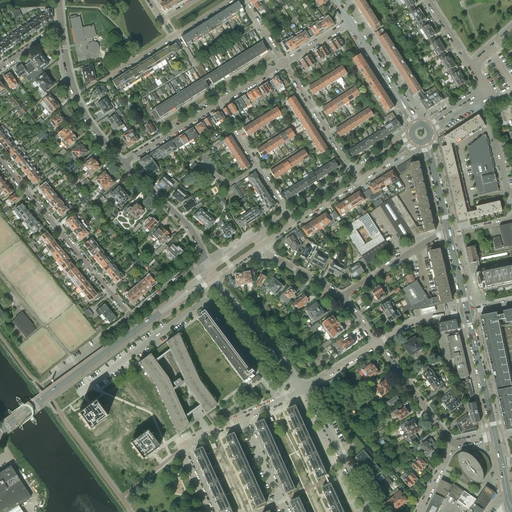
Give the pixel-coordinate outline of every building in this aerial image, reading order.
[(164,2),(160,5),(162,8),(161,8),(163,10),(164,11),(165,12),(166,12),(167,11),(167,10),(169,10),(170,9),(170,8),(171,8),(167,0),(164,2)] [(253,4),(256,9),(262,6),(261,3),(259,4),(257,2),(259,1),(258,0),(248,0),(251,4),(253,4)] [(370,10),(364,0),(354,0),(354,1),(363,15),(370,10)] [(416,3),(413,0),(409,0),(405,3),(408,8),(407,9),(409,11),(414,8),(413,5),(416,3)] [(238,2),(232,5),(238,14),(243,11),(238,2)] [(232,5),(227,9),(232,18),(238,14),(232,5)] [(413,20),(423,14),(419,8),(416,10),(414,8),(409,11),(411,14),(410,15),(413,20)] [(43,12),(41,13),(47,23),(52,20),(52,9),(44,10),(45,13),(43,13),(43,12)] [(227,9),(221,12),(227,21),(232,18),(227,9)] [(17,20),(22,17),(19,10),(15,10),(11,10),(17,20)] [(381,26),(375,17),(370,10),(363,15),(372,29),(372,28),(374,31),(381,26)] [(221,12),(215,16),(221,25),(227,21),(221,12)] [(47,23),(41,13),(36,17),(42,26),(47,23)] [(423,21),(426,19),(423,14),(413,20),(416,25),(417,24),(419,27),(424,23),(423,21)] [(70,17),(76,43),(85,41),(84,39),(89,38),(90,43),(88,45),(87,48),(88,51),(90,53),(92,53),(95,53),(97,51),(98,48),(98,45),(96,43),(93,42),(92,38),(96,36),(95,32),(95,29),(94,29),(93,25),(81,28),(79,17),(77,18),(76,16),(70,17)] [(215,16),(209,20),(215,29),(221,25),(215,16)] [(325,16),(322,17),(328,27),(329,27),(330,27),(331,25),(332,25),(332,23),(328,16),(326,17),(325,16)] [(42,26),(36,17),(33,19),(33,18),(31,19),(31,20),(37,30),(42,26)] [(328,27),(322,17),(319,19),(320,21),(318,22),(323,30),(325,29),(326,29),(327,29),(328,27)] [(37,30),(31,20),(26,24),(32,33),(37,30)] [(209,20),(204,23),(209,32),(215,29),(209,20)] [(323,30),(318,22),(317,23),(316,21),(313,23),(319,33),(320,33),(321,33),(321,31),(323,30)] [(204,23),(198,27),(203,36),(209,32),(204,23)] [(319,33),(313,23),(310,25),(310,27),(309,28),(310,30),(307,31),(311,37),(313,35),(314,36),(316,35),(317,35),(318,34),(318,33),(319,33)] [(425,34),(433,29),(429,24),(426,26),(424,23),(419,27),(421,30),(420,30),(423,35),(425,34)] [(32,33),(26,24),(21,27),(28,36),(32,33)] [(28,36),(21,27),(16,30),(23,40),(28,36)] [(198,27),(192,31),(198,40),(203,36),(198,27)] [(395,48),(386,34),(382,29),(375,33),(379,39),(378,39),(387,53),(395,48)] [(436,34),(433,29),(425,34),(428,39),(427,40),(429,42),(434,39),(433,36),(436,34)] [(23,40),(16,30),(11,34),(18,43),(23,40)] [(311,37),(307,31),(305,32),(304,31),(302,32),(301,30),(298,32),(304,42),(305,42),(306,42),(307,41),(307,40),(309,39),(309,38),(311,37)] [(192,31),(186,34),(192,43),(198,40),(192,31)] [(304,42),(298,32),(295,34),(296,36),(295,37),(300,45),(301,44),(303,44),(304,43),(304,42)] [(18,43),(11,34),(6,37),(13,46),(18,43)] [(181,38),(186,47),(192,43),(186,34),(181,38)] [(278,34),(272,37),(275,42),(281,38),(278,34)] [(292,36),(289,38),(295,48),(296,48),(298,47),(298,46),(300,45),(295,37),(293,37),(292,36)] [(13,46),(6,37),(1,40),(8,50),(13,46)] [(295,48),(289,38),(286,40),(287,41),(285,42),(290,50),(291,50),(292,50),(293,50),(294,49),(295,48)] [(342,43),(339,38),(337,39),(336,39),(333,40),(339,49),(344,46),(342,43)] [(442,45),(439,39),(436,41),(434,39),(429,42),(430,45),(432,44),(435,49),(435,50),(442,45)] [(339,49),(333,40),(331,41),(331,42),(329,44),(331,48),(329,49),(333,56),(335,54),(334,52),(339,49)] [(213,85),(252,61),(267,52),(261,42),(207,76),(213,85)] [(176,43),(169,47),(175,56),(177,55),(175,53),(178,51),(178,52),(181,50),(176,43)] [(168,45),(164,48),(171,59),(175,56),(169,47),(168,45)] [(446,50),(442,45),(435,50),(435,49),(434,50),(437,55),(439,58),(445,55),(443,52),(446,50)] [(333,56),(329,49),(327,50),(325,46),(323,48),(322,47),(319,49),(325,58),(330,55),(331,57),(333,56)] [(164,48),(159,51),(166,62),(171,59),(164,48)] [(404,62),(395,48),(387,53),(396,67),(404,62)] [(325,58),(319,49),(317,50),(317,51),(315,52),(317,56),(315,58),(318,62),(320,61),(322,60),(323,61),(326,59),(325,58)] [(159,51),(155,54),(162,65),(166,62),(159,51)] [(47,65),(45,62),(46,62),(41,55),(40,55),(38,53),(35,55),(32,57),(32,58),(29,60),(31,62),(30,62),(32,66),(35,70),(34,70),(28,74),(28,75),(29,76),(31,79),(32,80),(42,72),(40,70),(44,67),(43,67),(47,65)] [(155,54),(151,57),(158,67),(162,65),(155,54)] [(353,59),(361,73),(369,68),(360,54),(353,59)] [(308,56),(305,58),(311,68),(315,66),(314,65),(318,62),(315,58),(313,59),(311,55),(309,56),(308,56)] [(449,55),(446,57),(445,55),(439,58),(441,61),(442,60),(445,65),(452,61),(449,55)] [(151,57),(146,59),(153,70),(158,67),(151,57)] [(303,71),(305,70),(306,70),(308,69),(308,70),(311,68),(305,58),(302,59),(302,60),(298,63),(303,71)] [(146,59),(142,62),(149,73),(153,70),(146,59)] [(453,68),(456,66),(452,61),(445,65),(444,66),(447,71),(448,71),(449,74),(455,70),(453,68)] [(26,65),(23,67),(25,70),(28,74),(34,70),(35,70),(32,66),(30,62),(26,65)] [(142,62),(138,65),(145,76),(149,73),(142,62)] [(412,76),(404,62),(396,67),(405,81),(412,76)] [(28,74),(25,70),(23,67),(21,64),(15,69),(16,71),(15,72),(16,74),(15,74),(16,75),(18,78),(21,76),(23,79),(28,75),(28,74)] [(138,65),(133,68),(140,78),(145,76),(138,65)] [(343,66),(337,70),(341,77),(347,74),(343,66)] [(82,70),(84,76),(94,74),(92,67),(89,68),(85,69),(84,69),(82,70)] [(133,68),(129,70),(136,81),(140,78),(133,68)] [(369,68),(361,73),(370,86),(377,81),(369,68)] [(129,70),(125,73),(132,84),(136,81),(129,70)] [(337,70),(332,73),(336,80),(341,77),(337,70)] [(463,77),(459,71),(457,73),(455,70),(449,74),(451,77),(454,82),(463,77)] [(34,83),(44,74),(42,72),(32,80),(34,83)] [(39,87),(48,79),(49,79),(47,77),(45,73),(44,74),(34,83),(33,83),(36,86),(37,85),(39,87)] [(125,73),(120,76),(127,86),(132,84),(125,73)] [(332,73),(326,77),(330,84),(336,80),(332,73)] [(4,77),(3,77),(10,88),(14,86),(15,87),(17,86),(15,82),(16,82),(13,77),(12,78),(10,74),(8,75),(7,75),(6,75),(4,76),(4,77)] [(94,74),(84,76),(85,84),(88,84),(90,83),(90,82),(91,81),(92,82),(95,80),(94,74)] [(157,76),(160,80),(162,84),(167,82),(163,75),(157,76)] [(120,76),(116,78),(123,89),(127,86),(120,76)] [(283,87),(277,77),(276,77),(275,76),(274,77),(274,78),(269,82),(275,90),(279,87),(280,89),(283,87)] [(421,90),(412,76),(405,81),(414,95),(417,93),(421,90)] [(326,77),(320,80),(325,88),(330,84),(326,77)] [(459,87),(466,82),(463,77),(454,82),(457,88),(459,87)] [(123,89),(116,78),(111,81),(117,90),(120,88),(121,90),(123,89)] [(46,91),(49,88),(53,85),(48,79),(39,87),(41,90),(40,92),(42,94),(40,95),(42,98),(43,97),(46,94),(45,92),(46,91)] [(163,117),(199,94),(208,88),(202,79),(157,107),(163,117)] [(320,80),(314,84),(319,91),(325,88),(320,80)] [(265,83),(263,84),(268,93),(269,94),(273,92),(272,91),(274,90),(268,81),(266,83),(265,83)] [(377,81),(370,86),(378,99),(386,94),(377,81)] [(268,93),(263,84),(261,85),(261,86),(259,87),(262,93),(261,93),(264,98),(266,97),(265,95),(268,93)] [(310,89),(313,95),(319,91),(314,84),(309,87),(310,89)] [(95,98),(98,95),(100,98),(105,95),(108,93),(104,87),(99,86),(95,88),(96,89),(91,92),(95,98)] [(356,87),(350,91),(355,98),(361,94),(356,87)] [(443,100),(438,91),(435,87),(430,90),(438,103),(443,100)] [(260,94),(256,89),(256,88),(251,91),(256,98),(259,97),(262,96),(263,98),(264,98),(261,93),(260,94)] [(438,103),(430,90),(425,93),(423,89),(421,90),(417,93),(428,110),(438,103)] [(256,98),(251,91),(246,94),(249,97),(247,98),(250,104),(252,106),(254,105),(252,102),(254,102),(253,100),(256,98)] [(350,91),(344,94),(349,102),(355,98),(350,91)] [(46,108),(54,100),(50,95),(48,96),(46,94),(43,97),(44,98),(42,99),(43,100),(40,103),(44,109),(46,108)] [(344,94),(339,98),(344,105),(349,102),(344,94)] [(386,94),(378,99),(387,112),(391,110),(394,107),(386,94)] [(105,95),(100,98),(102,101),(97,103),(101,109),(109,104),(105,99),(107,98),(105,95)] [(250,104),(247,98),(245,95),(240,98),(246,107),(250,104)] [(292,96),(288,98),(288,99),(286,101),(290,106),(297,102),(293,96),(293,97),(292,96)] [(240,98),(236,100),(242,109),(246,107),(240,98)] [(339,98),(333,101),(338,109),(344,105),(339,98)] [(53,111),(59,106),(54,100),(46,108),(44,109),(43,110),(48,116),(49,114),(53,111)] [(236,100),(232,103),(238,112),(242,109),(236,100)] [(333,101),(328,105),(332,112),(338,109),(333,101)] [(297,102),(290,106),(294,112),(301,108),(297,102)] [(227,106),(227,107),(232,115),(236,121),(241,118),(238,112),(232,103),(227,106)] [(109,104),(101,109),(104,114),(108,112),(110,114),(115,111),(113,108),(112,109),(109,104)] [(323,110),(327,116),(332,112),(328,105),(322,108),(323,110)] [(163,117),(157,107),(150,112),(156,121),(163,117)] [(222,110),(227,118),(232,115),(227,107),(226,107),(225,108),(224,108),(222,110)] [(276,107),(271,111),(275,119),(281,115),(276,107)] [(301,108),(294,112),(297,118),(305,114),(301,108)] [(369,108),(364,112),(368,119),(374,115),(369,108)] [(120,119),(118,116),(122,114),(118,109),(115,111),(110,114),(111,117),(107,119),(110,125),(119,120),(120,119)] [(271,111),(265,114),(270,122),(275,119),(271,111)] [(218,112),(215,114),(220,121),(225,118),(221,112),(219,113),(218,112)] [(364,112),(358,115),(363,122),(368,119),(364,112)] [(390,123),(395,131),(402,126),(397,119),(392,112),(386,116),(387,118),(390,123)] [(62,122),(64,120),(62,118),(63,117),(60,114),(54,118),(54,117),(50,120),(49,121),(46,124),(49,128),(51,127),(53,129),(54,128),(56,127),(59,125),(60,126),(63,123),(62,122)] [(213,117),(211,118),(215,124),(220,121),(215,114),(212,115),(213,117)] [(265,114),(259,118),(264,126),(270,122),(265,114)] [(305,114),(297,118),(301,124),(309,120),(305,114)] [(358,115),(352,119),(357,126),(363,122),(358,115)] [(479,115),(467,122),(474,133),(486,126),(479,115)] [(213,124),(210,119),(209,117),(203,121),(208,128),(210,127),(211,128),(214,126),(213,124)] [(35,122),(39,126),(43,122),(42,121),(40,118),(35,122)] [(259,118),(254,121),(258,129),(264,126),(259,118)] [(352,119),(347,122),(352,130),(357,126),(352,119)] [(119,120),(110,125),(114,130),(118,128),(120,130),(125,127),(123,124),(122,125),(119,120)] [(309,120),(301,124),(305,130),(312,126),(309,120)] [(203,121),(198,124),(203,131),(205,129),(206,131),(208,130),(203,121)] [(254,121),(248,125),(253,133),(258,129),(254,121)] [(149,122),(144,126),(146,129),(148,131),(147,132),(148,134),(149,134),(150,135),(155,131),(154,130),(157,128),(153,123),(151,124),(149,122)] [(347,122),(341,126),(346,133),(352,130),(347,122)] [(474,133),(467,122),(455,130),(462,141),(474,133)] [(385,128),(389,134),(395,131),(390,123),(384,127),(385,128)] [(198,124),(194,126),(200,135),(202,134),(200,132),(203,131),(198,124)] [(247,136),(253,133),(248,125),(243,129),(247,136)] [(312,126),(305,130),(309,136),(316,131),(312,126)] [(340,137),(346,133),(341,126),(336,130),(337,131),(340,137)] [(56,136),(62,142),(72,133),(71,133),(72,132),(70,129),(68,129),(66,127),(56,136)] [(198,136),(193,127),(188,131),(193,139),(196,137),(198,136)] [(290,128),(284,132),(289,140),(295,136),(290,128)] [(385,128),(379,131),(383,138),(389,134),(385,128)] [(0,139),(6,134),(8,133),(9,132),(5,129),(3,130),(0,133),(0,139)] [(125,141),(125,142),(135,135),(132,129),(121,136),(123,139),(122,140),(124,141),(125,141)] [(462,141),(455,130),(440,140),(445,161),(455,158),(458,158),(455,146),(462,141)] [(188,131),(183,134),(188,142),(193,139),(188,131)] [(316,131),(309,136),(313,142),(320,137),(316,131)] [(379,131),(374,135),(378,141),(383,138),(379,131)] [(284,132),(278,136),(283,143),(289,140),(284,132)] [(9,138),(10,138),(11,137),(8,133),(6,134),(0,139),(0,143),(1,143),(2,145),(9,138)] [(73,133),(72,133),(62,142),(67,148),(77,140),(75,137),(75,136),(73,133)] [(183,134),(178,137),(183,145),(188,142),(183,134)] [(43,148),(54,138),(51,135),(48,139),(40,145),(43,148)] [(135,135),(125,142),(125,143),(126,145),(127,145),(128,147),(138,140),(135,135)] [(223,140),(227,146),(234,142),(230,136),(229,136),(229,135),(225,138),(225,139),(223,140)] [(374,135),(369,138),(373,144),(378,141),(374,135)] [(494,170),(491,159),(490,153),(488,145),(487,145),(487,143),(487,141),(486,141),(486,139),(485,135),(483,135),(470,146),(467,147),(468,150),(468,151),(477,191),(478,192),(477,192),(478,196),(481,195),(499,191),(498,187),(498,188),(497,187),(498,186),(497,184),(496,182),(497,182),(496,181),(496,180),(495,175),(495,174),(494,173),(495,173),(494,172),(494,170)] [(278,136),(273,139),(278,147),(283,143),(278,136)] [(178,137),(173,140),(178,148),(183,145),(178,137)] [(320,137),(313,142),(316,148),(324,143),(320,137)] [(10,138),(9,138),(2,145),(1,145),(2,145),(2,146),(3,148),(4,147),(5,148),(13,142),(10,138)] [(369,138),(364,141),(368,148),(373,144),(369,138)] [(273,139),(267,143),(272,150),(278,147),(273,139)] [(172,140),(167,143),(173,152),(177,148),(172,140)] [(364,141),(359,145),(363,151),(368,148),(364,141)] [(13,142),(5,148),(5,149),(5,150),(6,151),(7,151),(8,152),(16,146),(13,142)] [(242,153),(234,142),(227,146),(234,158),(242,153)] [(167,143),(163,146),(168,155),(173,152),(167,143)] [(267,143),(262,146),(267,154),(272,150),(267,143)] [(324,143),(316,148),(320,154),(328,149),(324,143)] [(75,159),(77,161),(78,160),(79,160),(86,154),(85,154),(86,153),(85,151),(86,150),(82,146),(81,147),(80,145),(70,153),(72,155),(74,154),(77,157),(75,159)] [(359,145),(354,148),(358,154),(363,151),(359,145)] [(11,156),(19,150),(20,149),(18,146),(17,147),(16,146),(8,152),(8,153),(8,154),(9,155),(10,155),(11,156)] [(158,149),(161,155),(163,158),(168,155),(163,146),(158,149)] [(261,157),(267,154),(262,146),(256,150),(257,152),(261,157)] [(354,148),(349,151),(353,157),(358,154),(354,148)] [(15,160),(22,154),(24,153),(20,149),(19,150),(11,156),(11,157),(13,159),(14,159),(15,160)] [(161,155),(158,149),(150,154),(152,157),(151,158),(152,160),(153,161),(157,159),(156,158),(161,155)] [(304,150),(298,154),(303,161),(308,157),(304,150)] [(18,164),(26,157),(27,156),(24,153),(22,154),(15,160),(14,160),(15,161),(14,161),(16,163),(17,163),(18,164)] [(242,153),(234,158),(242,170),(249,166),(242,153)] [(150,154),(139,161),(138,163),(139,164),(142,165),(143,166),(152,160),(151,158),(152,157),(150,154)] [(298,154),(292,157),(297,164),(303,161),(298,154)] [(21,168),(29,161),(30,160),(27,156),(26,157),(18,164),(17,164),(18,165),(19,167),(20,167),(21,168)] [(415,156),(411,159),(409,160),(408,161),(410,164),(418,162),(417,157),(416,158),(415,156)] [(292,157),(287,161),(291,168),(297,164),(292,157)] [(84,168),(86,171),(97,162),(94,160),(93,160),(91,158),(81,167),(82,169),(84,168)] [(455,158),(445,161),(448,174),(458,172),(461,171),(458,158),(455,158)] [(24,172),(32,165),(33,164),(30,160),(29,161),(21,168),(21,169),(22,171),(23,171),(24,172)] [(158,169),(153,161),(152,160),(143,166),(149,175),(150,174),(151,176),(157,173),(155,171),(158,169)] [(334,160),(329,164),(333,170),(339,167),(334,160)] [(287,161),(281,164),(286,172),(291,168),(287,161)] [(97,162),(86,171),(89,174),(88,175),(89,177),(100,168),(98,166),(98,164),(97,162)] [(423,175),(421,169),(419,162),(418,162),(410,164),(411,168),(413,178),(423,175)] [(210,185),(214,180),(194,163),(190,168),(210,185)] [(281,164),(276,168),(280,175),(286,172),(281,164)] [(329,164),(324,167),(328,173),(333,170),(329,164)] [(32,165),(24,172),(24,173),(25,175),(26,174),(27,175),(35,169),(32,165)] [(324,167),(319,170),(323,177),(328,173),(324,167)] [(275,179),(280,175),(276,168),(270,171),(271,173),(275,179)] [(31,180),(38,173),(40,172),(38,170),(37,171),(35,169),(27,175),(27,176),(27,177),(28,178),(30,178),(31,180)] [(319,170),(314,173),(318,180),(323,177),(319,170)] [(393,170),(387,174),(392,183),(398,179),(393,170)] [(458,172),(448,174),(451,188),(464,185),(461,171),(458,172)] [(109,178),(104,172),(102,175),(101,174),(97,178),(98,178),(95,181),(97,183),(98,182),(101,185),(109,178)] [(39,179),(42,177),(43,176),(42,174),(40,175),(38,173),(31,180),(30,180),(31,180),(30,181),(32,182),(33,184),(36,182),(37,182),(40,180),(39,179)] [(158,178),(161,180),(158,184),(162,188),(169,180),(165,177),(166,175),(163,173),(158,178)] [(254,173),(248,177),(249,179),(248,180),(249,182),(257,178),(256,176),(257,176),(256,174),(255,174),(254,173)] [(314,173),(309,177),(313,183),(318,180),(314,173)] [(387,174),(381,178),(386,186),(392,183),(387,174)] [(426,189),(424,182),(423,175),(413,178),(416,192),(426,189)] [(309,177),(304,180),(308,186),(313,183),(309,177)] [(109,178),(101,185),(103,188),(100,190),(103,194),(108,190),(107,189),(109,188),(111,186),(114,183),(109,178)] [(257,178),(249,182),(251,184),(252,184),(253,186),(260,182),(259,181),(260,180),(259,179),(258,179),(257,178)] [(386,186),(381,178),(375,182),(380,190),(382,189),(384,191),(387,188),(386,186)] [(173,190),(177,185),(175,183),(175,182),(173,180),(171,182),(169,180),(162,188),(167,192),(171,188),(173,190)] [(304,180),(299,183),(303,190),(308,186),(304,180)] [(0,193),(2,192),(8,187),(5,182),(0,186),(0,193)] [(39,191),(41,194),(49,187),(47,185),(48,184),(46,182),(38,189),(39,190),(39,191)] [(260,182),(253,186),(255,189),(254,189),(255,192),(263,187),(262,186),(262,185),(262,184),(261,183),(260,182)] [(375,182),(369,185),(369,186),(374,194),(380,190),(375,182)] [(299,183),(294,186),(298,193),(303,190),(299,183)] [(183,193),(178,189),(180,187),(177,185),(173,190),(175,192),(172,196),(177,200),(183,193)] [(464,185),(451,188),(454,202),(467,199),(464,185)] [(294,186),(289,190),(293,196),(298,193),(294,186)] [(8,187),(2,192),(0,193),(0,194),(1,196),(3,194),(6,196),(12,191),(8,187)] [(49,187),(41,194),(45,198),(53,192),(49,187)] [(263,187),(255,192),(257,194),(258,193),(259,196),(266,191),(265,190),(265,188),(264,188),(263,187)] [(113,198),(115,200),(124,192),(121,189),(120,190),(118,188),(115,191),(115,190),(112,193),(111,192),(105,196),(109,201),(112,198),(113,198)] [(429,203),(428,201),(426,189),(416,192),(419,206),(429,203)] [(288,199),(293,196),(289,190),(284,193),(288,199)] [(266,191),(259,196),(261,198),(260,199),(261,201),(269,196),(268,195),(268,194),(268,193),(267,193),(266,191)] [(53,192),(45,198),(49,203),(56,196),(53,192)] [(124,192),(115,200),(117,203),(117,204),(119,206),(122,204),(125,202),(125,201),(128,199),(126,196),(127,195),(124,192)] [(359,192),(353,196),(359,204),(365,200),(359,192)] [(183,193),(177,200),(180,203),(185,200),(187,203),(192,199),(191,197),(189,198),(183,193)] [(9,206),(18,199),(14,194),(5,202),(9,206)] [(56,196),(49,203),(52,207),(60,201),(56,196)] [(269,196),(261,201),(263,203),(265,205),(272,201),(271,199),(271,197),(270,197),(269,196)] [(353,196),(347,199),(353,208),(359,204),(353,196)] [(194,206),(193,204),(195,203),(192,199),(187,203),(182,205),(187,212),(195,207),(196,209),(203,205),(201,202),(194,206)] [(347,199),(341,203),(347,212),(353,208),(347,199)] [(380,205),(393,226),(403,219),(401,216),(399,213),(397,210),(396,208),(394,205),(392,202),(390,199),(380,205)] [(467,199),(454,202),(458,215),(468,213),(470,212),(470,209),(467,199)] [(60,201),(52,207),(56,212),(64,205),(60,201)] [(275,205),(274,204),(274,203),(274,202),(273,202),(272,201),(265,205),(264,206),(265,206),(265,208),(266,207),(268,210),(269,211),(272,209),(271,208),(275,205)] [(500,201),(486,204),(489,214),(502,211),(500,201)] [(16,214),(25,207),(21,202),(19,204),(20,205),(13,211),(16,214)] [(144,211),(136,203),(135,205),(133,203),(130,206),(128,204),(122,209),(125,213),(127,211),(129,214),(131,213),(136,218),(144,211)] [(341,203),(335,207),(341,215),(347,212),(341,203)] [(432,217),(432,214),(429,203),(419,206),(422,219),(432,217)] [(486,204),(476,207),(477,211),(474,211),(475,217),(489,214),(486,204)] [(64,205),(56,212),(59,215),(59,214),(60,216),(68,209),(67,207),(66,208),(64,205)] [(256,206),(251,209),(256,217),(258,216),(258,217),(261,215),(261,214),(258,209),(256,206)] [(21,217),(29,211),(28,211),(29,210),(27,208),(27,209),(25,207),(16,214),(20,218),(21,217)] [(193,216),(199,221),(206,212),(201,208),(198,212),(197,211),(193,216)] [(251,209),(246,212),(251,221),(254,219),(256,217),(251,209)] [(468,213),(458,215),(459,221),(475,217),(474,211),(473,209),(470,209),(470,212),(468,213)] [(29,211),(21,217),(24,221),(32,215),(30,213),(31,213),(30,211),(29,211)] [(206,212),(199,221),(200,222),(203,224),(211,216),(206,212)] [(251,221),(246,212),(240,216),(245,224),(248,223),(251,221)] [(334,220),(330,215),(328,216),(326,213),(320,217),(325,225),(334,220)] [(361,255),(385,240),(368,213),(344,228),(361,255)] [(32,215),(24,221),(27,225),(35,219),(35,218),(34,217),(33,217),(32,215)] [(66,224),(68,227),(76,220),(74,218),(75,217),(73,215),(65,222),(67,223),(66,224)] [(153,227),(157,223),(156,223),(157,222),(155,220),(154,220),(150,216),(143,224),(145,226),(144,227),(149,231),(150,232),(154,229),(153,227)] [(211,216),(203,224),(205,226),(207,228),(208,228),(216,220),(211,216)] [(245,224),(240,216),(235,219),(238,223),(239,224),(241,228),(244,226),(244,225),(245,224)] [(320,217),(314,221),(319,229),(325,225),(320,217)] [(435,230),(434,223),(432,217),(422,219),(424,225),(424,226),(425,232),(435,230)] [(35,219),(27,225),(30,229),(30,230),(38,223),(37,221),(36,219),(35,219)] [(403,219),(393,226),(394,228),(404,222),(403,219)] [(76,220),(68,227),(72,231),(80,225),(76,220)] [(225,227),(224,224),(221,220),(219,222),(223,228),(221,230),(224,234),(223,235),(225,238),(226,237),(230,234),(225,227)] [(314,221),(308,224),(314,233),(319,229),(314,221)] [(404,222),(394,228),(403,242),(413,235),(409,229),(408,227),(406,224),(404,222)] [(40,229),(42,227),(38,223),(30,230),(33,234),(39,228),(40,229)] [(134,233),(141,226),(139,223),(132,230),(134,233)] [(236,231),(234,228),(233,228),(230,224),(228,225),(227,223),(224,224),(225,227),(230,234),(235,232),(235,231),(236,231)] [(511,249),(511,223),(499,226),(499,227),(499,226),(504,246),(502,246),(500,236),(494,238),(494,240),(493,241),(495,250),(502,248),(504,247),(508,246),(509,250),(511,249)] [(308,224),(302,228),(308,237),(314,233),(308,224)] [(80,225),(72,231),(76,236),(84,229),(80,225)] [(157,240),(166,231),(163,228),(160,226),(157,230),(155,228),(154,229),(150,232),(148,235),(150,237),(151,237),(152,238),(153,238),(154,238),(154,236),(157,240)] [(84,229),(76,236),(79,239),(79,238),(80,240),(89,233),(87,232),(86,232),(84,229)] [(299,239),(303,236),(300,230),(293,235),(286,240),(287,240),(288,243),(289,245),(299,239)] [(164,243),(171,237),(169,235),(169,234),(166,231),(157,240),(161,243),(160,243),(162,245),(154,253),(157,255),(163,248),(164,249),(165,248),(167,246),(164,243)] [(46,232),(40,237),(43,241),(49,236),(48,235),(49,234),(47,232),(47,233),(46,232)] [(51,238),(49,236),(43,241),(47,246),(53,241),(53,240),(52,238),(51,238)] [(83,245),(87,249),(95,243),(91,238),(83,245)] [(303,245),(301,244),(301,243),(299,239),(289,245),(290,247),(291,246),(293,249),(292,250),(297,247),(298,248),(297,249),(300,251),(300,250),(301,248),(303,245)] [(367,264),(391,249),(385,240),(361,255),(367,264)] [(53,241),(47,246),(45,247),(49,252),(53,248),(55,248),(58,246),(57,246),(57,245),(57,244),(56,243),(55,243),(55,242),(54,241),(53,241)] [(95,243),(87,249),(90,253),(98,246),(95,243)] [(307,259),(312,250),(314,251),(315,250),(317,247),(317,246),(314,244),(311,250),(309,248),(309,247),(306,245),(304,250),(301,248),(300,250),(303,251),(300,256),(304,258),(305,257),(307,259)] [(172,245),(167,251),(174,258),(178,254),(179,255),(179,254),(180,255),(183,251),(178,246),(177,248),(176,247),(175,248),(172,245)] [(58,247),(58,246),(55,248),(53,248),(49,252),(52,256),(56,253),(58,253),(61,250),(61,249),(59,247),(58,247)] [(98,246),(90,253),(93,257),(101,250),(98,246)] [(426,249),(431,270),(444,267),(439,246),(426,249)] [(479,261),(478,259),(478,256),(475,246),(465,248),(469,264),(476,262),(477,270),(478,273),(475,273),(476,278),(478,285),(477,285),(478,290),(483,289),(483,292),(484,291),(485,293),(484,294),(484,296),(486,297),(488,297),(489,295),(489,293),(487,292),(487,291),(488,291),(488,290),(492,290),(494,290),(497,290),(497,289),(499,288),(503,287),(503,288),(504,287),(505,288),(508,288),(508,287),(510,286),(511,285),(511,251),(511,252),(511,258),(511,263),(509,264),(505,265),(505,264),(504,265),(503,264),(500,265),(500,266),(498,266),(495,267),(493,267),(492,266),(489,267),(489,268),(487,268),(484,269),(480,270),(479,262),(479,261)] [(62,251),(61,250),(58,253),(56,253),(52,256),(56,261),(60,257),(62,257),(65,255),(65,254),(64,254),(64,253),(63,252),(62,252),(62,251)] [(101,250),(93,257),(96,260),(104,254),(101,250)] [(318,252),(315,250),(314,251),(312,256),(315,257),(312,262),(317,265),(322,256),(317,254),(318,252)] [(104,254),(96,260),(100,264),(107,258),(104,254)] [(65,255),(62,257),(60,257),(56,261),(59,265),(64,262),(66,261),(68,260),(68,259),(68,258),(67,256),(66,256),(66,255),(65,255)] [(327,260),(322,256),(317,265),(323,268),(326,263),(328,264),(331,259),(328,258),(327,260)] [(107,258),(100,264),(103,268),(111,262),(107,258)] [(151,261),(147,266),(151,270),(153,268),(158,264),(153,259),(151,261)] [(338,265),(333,263),(334,261),(331,259),(328,264),(331,266),(328,271),(333,274),(338,265)] [(358,263),(353,266),(359,274),(364,271),(361,266),(364,265),(360,259),(357,261),(358,263)] [(68,261),(68,260),(66,261),(64,262),(59,265),(59,266),(62,270),(67,266),(69,266),(72,264),(71,264),(71,263),(70,261),(69,261),(68,261)] [(111,262),(103,268),(106,272),(114,266),(111,262)] [(72,265),(72,264),(69,266),(67,266),(62,270),(66,275),(71,271),(73,271),(75,269),(75,268),(74,268),(74,267),(73,265),(72,265)] [(338,265),(333,274),(339,277),(341,274),(342,274),(343,275),(344,276),(345,276),(348,274),(345,269),(338,265)] [(114,266),(106,272),(109,276),(117,269),(114,266)] [(359,274),(353,266),(351,268),(350,266),(347,267),(345,269),(348,274),(350,273),(354,278),(359,274)] [(444,267),(431,270),(435,286),(448,284),(444,267)] [(75,269),(73,271),(71,271),(66,275),(70,279),(75,275),(77,275),(79,273),(78,273),(79,272),(78,272),(78,271),(77,270),(76,270),(76,269),(75,269)] [(117,269),(109,276),(112,280),(120,273),(117,269)] [(147,277),(144,279),(151,287),(155,283),(154,281),(155,280),(154,278),(156,276),(151,271),(146,275),(147,277)] [(230,282),(235,287),(238,287),(237,285),(245,284),(242,272),(238,273),(238,274),(235,275),(236,280),(233,281),(232,280),(230,282)] [(246,272),(242,272),(245,284),(251,283),(251,279),(249,272),(247,273),(246,272)] [(79,274),(79,273),(77,275),(75,275),(70,279),(74,284),(82,277),(82,276),(81,274),(80,274),(79,274)] [(120,273),(112,280),(116,283),(123,277),(120,273)] [(428,299),(416,280),(415,281),(414,279),(414,278),(411,273),(406,277),(410,284),(401,290),(406,298),(400,301),(404,307),(407,305),(411,311),(413,309),(414,309),(432,305),(431,298),(428,299)] [(261,274),(256,282),(262,286),(267,277),(266,277),(266,276),(266,275),(264,274),(263,275),(261,274)] [(83,278),(82,277),(74,284),(77,288),(82,284),(84,284),(86,282),(86,281),(85,281),(85,280),(84,279),(83,279),(83,278)] [(151,287),(144,279),(143,278),(141,280),(142,281),(139,283),(146,291),(148,289),(149,290),(151,288),(151,287)] [(271,291),(279,282),(275,280),(273,279),(272,280),(269,284),(266,287),(267,288),(265,290),(269,293),(270,292),(271,291)] [(87,282),(86,282),(84,284),(82,284),(77,288),(81,292),(85,288),(88,288),(90,286),(89,286),(89,285),(88,283),(87,283),(87,282)] [(279,282),(271,291),(270,292),(273,295),(274,294),(276,295),(278,292),(279,292),(282,288),(281,288),(283,287),(281,285),(282,285),(279,282)] [(146,291),(139,283),(135,287),(141,295),(143,293),(144,294),(146,292),(146,291)] [(448,284),(435,286),(438,297),(431,298),(432,305),(452,300),(448,284)] [(387,293),(386,292),(382,286),(380,287),(379,285),(371,290),(372,292),(373,292),(374,294),(375,295),(376,296),(376,298),(377,299),(378,299),(377,299),(378,301),(386,296),(385,294),(387,293)] [(90,286),(88,288),(85,288),(81,292),(84,296),(89,292),(91,293),(94,291),(93,290),(93,289),(91,287),(90,287),(90,286)] [(141,295),(135,287),(130,291),(137,298),(139,297),(140,297),(141,296),(141,295)] [(292,298),(294,295),(294,294),(296,292),(294,290),(292,288),(292,289),(290,287),(281,298),(287,303),(291,297),(292,298)] [(137,298),(130,291),(129,289),(124,293),(129,298),(128,299),(129,301),(130,300),(132,302),(137,298)] [(89,292),(84,296),(89,301),(94,297),(94,298),(97,296),(96,295),(97,295),(96,294),(96,293),(95,292),(94,292),(94,291),(91,293),(89,292)] [(304,295),(295,303),(300,308),(308,302),(307,300),(308,299),(307,298),(307,297),(306,296),(305,296),(304,295)] [(384,311),(392,307),(392,306),(389,301),(380,306),(384,311)] [(309,312),(311,316),(321,308),(319,304),(318,305),(316,303),(313,305),(305,311),(307,314),(309,312)] [(98,309),(102,314),(108,309),(104,304),(98,309)] [(392,307),(384,311),(388,318),(392,315),(391,314),(395,312),(392,307)] [(435,307),(420,310),(422,316),(436,313),(435,307)] [(321,308),(311,316),(313,319),(312,320),(314,322),(322,316),(325,314),(324,314),(325,314),(323,312),(324,311),(321,308)] [(88,318),(92,314),(88,309),(83,312),(88,318)] [(108,309),(102,314),(106,318),(112,313),(108,309)] [(483,315),(480,316),(481,320),(483,320),(484,327),(482,327),(484,335),(485,335),(487,342),(486,342),(489,358),(490,357),(492,364),(491,364),(493,372),(494,372),(495,379),(497,390),(498,395),(499,395),(501,401),(500,402),(502,410),(503,410),(504,416),(503,417),(506,431),(511,429),(511,309),(503,311),(497,312),(492,313),(483,315)] [(250,370),(209,314),(207,311),(203,314),(204,314),(201,316),(202,318),(199,320),(201,322),(206,328),(207,331),(209,332),(213,339),(214,341),(216,343),(221,349),(222,352),(224,353),(229,359),(230,362),(232,363),(236,370),(237,372),(240,374),(246,382),(248,380),(249,381),(251,379),(251,378),(252,379),(251,379),(254,383),(261,378),(258,374),(254,378),(253,377),(255,376),(253,373),(256,372),(254,370),(252,372),(251,370),(250,370)] [(33,325),(22,312),(15,317),(15,318),(11,321),(25,338),(36,330),(32,326),(33,325)] [(392,315),(388,318),(390,322),(395,319),(397,321),(398,319),(398,318),(395,312),(391,314),(392,315)] [(116,318),(112,313),(106,318),(110,323),(116,318)] [(333,316),(321,325),(326,332),(338,323),(338,322),(339,322),(337,319),(336,320),(335,320),(333,316)] [(456,320),(438,323),(440,333),(458,329),(456,320)] [(318,323),(311,328),(313,331),(320,326),(318,323)] [(338,323),(326,332),(331,339),(343,330),(341,327),(341,325),(340,323),(339,323),(338,324),(338,323)] [(429,325),(421,327),(422,334),(433,331),(429,325)] [(166,342),(150,354),(144,358),(143,359),(138,363),(139,363),(140,365),(141,366),(142,368),(143,369),(144,371),(145,372),(147,374),(147,375),(149,377),(150,378),(151,380),(152,381),(153,383),(154,384),(155,386),(156,386),(157,389),(157,390),(159,393),(160,395),(160,397),(161,399),(162,400),(163,402),(163,404),(164,406),(165,407),(166,409),(166,410),(167,412),(168,413),(169,416),(169,417),(170,419),(171,420),(172,422),(172,424),(173,426),(174,427),(175,429),(175,430),(176,433),(177,433),(177,434),(189,425),(187,421),(185,418),(185,417),(184,418),(182,415),(172,392),(186,382),(189,389),(198,401),(201,405),(200,406),(205,413),(216,404),(214,401),(214,400),(212,398),(210,396),(209,395),(208,393),(207,392),(206,390),(205,389),(204,387),(203,386),(202,384),(201,383),(199,381),(199,380),(198,378),(197,377),(196,374),(195,371),(194,370),(193,368),(193,367),(192,365),(191,363),(190,361),(190,360),(189,358),(188,357),(187,354),(187,353),(186,351),(185,350),(184,347),(183,344),(182,343),(181,341),(181,340),(180,338),(179,336),(178,334),(178,333),(173,336),(173,337),(172,338),(166,342)] [(469,376),(462,344),(461,339),(460,334),(453,336),(448,337),(452,355),(450,355),(451,359),(453,358),(454,363),(455,363),(459,378),(465,377),(468,376),(469,376)] [(342,338),(334,344),(336,348),(338,347),(341,352),(355,342),(354,341),(355,341),(354,338),(353,339),(352,338),(351,339),(350,336),(343,341),(342,338)] [(415,338),(404,345),(407,349),(406,349),(407,351),(408,351),(411,355),(412,357),(416,354),(415,352),(421,348),(415,338)] [(324,343),(321,345),(324,349),(325,349),(327,347),(326,346),(332,342),(330,340),(324,344),(324,343)] [(371,362),(366,366),(364,364),(357,369),(359,372),(361,370),(365,375),(376,367),(374,365),(373,364),(371,362)] [(427,380),(434,375),(435,374),(429,365),(423,369),(426,373),(423,375),(427,380)] [(376,367),(365,375),(369,380),(379,373),(378,371),(378,370),(378,369),(376,367)] [(434,375),(427,380),(431,385),(438,380),(434,375)] [(445,387),(443,384),(444,383),(440,378),(438,380),(431,385),(434,390),(437,388),(439,391),(445,387)] [(474,394),(470,379),(469,380),(465,380),(458,382),(464,391),(466,390),(468,399),(474,394)] [(379,402),(383,399),(384,398),(382,396),(392,389),(391,389),(392,388),(390,386),(389,386),(385,380),(378,386),(379,387),(377,389),(379,392),(377,394),(380,397),(377,399),(379,402)] [(443,402),(446,405),(456,397),(454,393),(452,394),(450,391),(441,398),(443,401),(443,402)] [(385,403),(389,408),(400,401),(400,400),(400,399),(399,397),(397,397),(396,395),(385,403)] [(456,397),(446,405),(448,409),(451,412),(461,404),(461,403),(456,397)] [(18,403),(20,406),(31,421),(34,419),(21,400),(20,400),(18,402),(18,403)] [(86,407),(77,414),(89,430),(90,430),(95,437),(112,425),(106,418),(106,417),(96,404),(94,401),(90,405),(89,405),(86,407)] [(468,404),(470,412),(470,414),(469,414),(467,415),(467,414),(456,422),(461,434),(477,430),(476,425),(475,425),(475,424),(474,423),(480,422),(475,402),(468,404)] [(287,409),(293,423),(302,419),(296,406),(287,409)] [(397,410),(390,414),(393,418),(396,415),(399,420),(409,414),(409,413),(410,412),(408,410),(407,411),(405,407),(398,412),(397,410)] [(308,433),(302,419),(293,423),(300,437),(308,433)] [(404,426),(408,431),(418,424),(416,421),(415,421),(413,419),(411,421),(408,423),(406,420),(401,424),(403,427),(404,426)] [(256,424),(262,437),(271,434),(267,425),(264,420),(256,424)] [(420,439),(415,433),(418,431),(420,429),(419,427),(420,426),(418,424),(408,431),(411,435),(408,437),(413,444),(420,439)] [(147,430),(130,443),(142,459),(144,458),(146,456),(147,456),(154,450),(156,449),(157,448),(158,447),(159,447),(159,446),(157,444),(157,443),(153,439),(147,430)] [(226,437),(232,451),(241,447),(235,433),(226,437)] [(308,433),(300,437),(306,451),(314,447),(308,433)] [(271,434),(262,437),(268,451),(277,447),(271,434)] [(431,438),(428,440),(423,443),(422,442),(420,443),(419,442),(417,443),(414,445),(419,451),(421,450),(425,456),(434,450),(436,448),(435,446),(436,445),(431,438)] [(354,442),(344,448),(344,449),(345,451),(356,445),(354,442)] [(203,447),(195,451),(201,465),(210,461),(203,447)] [(247,461),(241,447),(232,451),(239,464),(247,461)] [(277,447),(268,451),(274,465),(283,461),(277,447)] [(321,460),(314,447),(306,451),(312,464),(321,460)] [(382,471),(363,449),(353,459),(357,464),(360,462),(362,464),(359,466),(372,480),(382,471)] [(489,462),(489,461),(489,460),(488,459),(488,458),(487,457),(486,456),(485,455),(485,454),(484,454),(483,453),(482,452),(481,452),(479,451),(471,453),(470,451),(462,452),(460,452),(459,453),(458,453),(457,454),(456,455),(455,455),(454,456),(453,457),(452,458),(452,459),(451,460),(450,461),(448,465),(458,469),(460,468),(464,474),(465,474),(465,475),(467,476),(468,477),(468,478),(467,478),(469,481),(471,480),(472,480),(473,481),(474,481),(475,482),(476,482),(477,482),(478,482),(480,482),(481,482),(482,482),(482,481),(483,481),(489,472),(490,470),(490,469),(490,468),(491,468),(490,468),(490,467),(489,462)] [(419,459),(416,461),(422,468),(426,464),(420,457),(418,458),(419,459)] [(327,475),(321,460),(312,464),(318,478),(327,475)] [(210,461),(201,465),(207,479),(216,475),(210,461)] [(253,474),(247,461),(239,464),(242,473),(245,478),(253,474)] [(283,461),(274,465),(280,478),(289,474),(283,461)] [(422,468),(416,461),(413,464),(413,463),(411,464),(417,472),(422,468)] [(0,511),(6,511),(31,497),(10,466),(0,472),(0,511)] [(418,479),(412,472),(410,473),(410,474),(408,476),(413,483),(418,479)] [(260,488),(253,474),(245,478),(251,492),(260,488)] [(289,474),(280,478),(285,489),(287,493),(296,489),(289,474)] [(216,475),(207,479),(213,492),(222,488),(216,475)] [(413,483),(408,476),(406,475),(404,477),(404,478),(403,479),(409,487),(413,483)] [(392,482),(388,478),(383,481),(388,486),(392,482)] [(441,480),(438,487),(448,492),(452,485),(451,485),(443,481),(441,480)] [(322,487),(328,501),(337,497),(331,483),(322,487)] [(458,487),(452,483),(451,485),(452,485),(448,492),(447,494),(451,497),(458,487)] [(486,486),(482,492),(491,499),(495,493),(486,486)] [(438,487),(435,494),(445,499),(447,494),(448,492),(438,487)] [(464,491),(458,487),(451,497),(457,501),(464,491)] [(222,488),(213,492),(219,506),(228,502),(222,488)] [(260,488),(251,492),(257,506),(266,502),(260,488)] [(464,491),(457,501),(463,505),(470,495),(464,491)] [(400,492),(395,495),(402,504),(404,502),(405,502),(406,502),(406,501),(407,500),(400,492)] [(482,492),(477,500),(474,504),(483,510),(491,499),(482,492)] [(435,494),(432,500),(442,505),(445,499),(435,494)] [(402,504),(395,495),(390,499),(398,508),(399,508),(400,507),(400,506),(402,504)] [(477,500),(470,495),(463,505),(470,510),(470,509),(474,504),(477,500)] [(337,497),(328,501),(333,511),(340,511),(343,511),(337,497)] [(299,498),(291,501),(295,511),(304,511),(306,511),(299,498)] [(398,508),(390,499),(386,503),(391,510),(391,511),(392,511),(393,511),(395,510),(398,508)] [(438,511),(442,505),(432,500),(428,507),(438,511)] [(228,502),(219,506),(222,511),(232,511),(228,502)]
